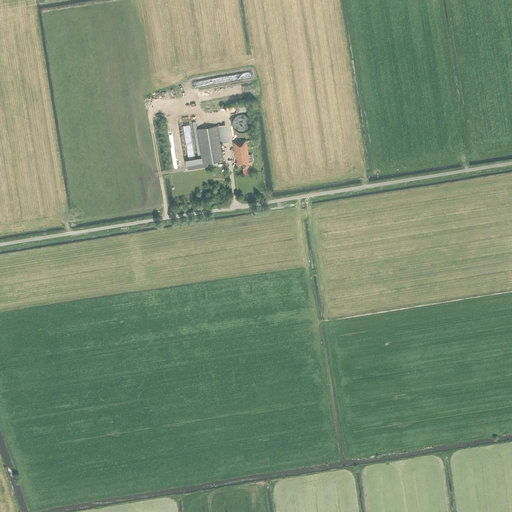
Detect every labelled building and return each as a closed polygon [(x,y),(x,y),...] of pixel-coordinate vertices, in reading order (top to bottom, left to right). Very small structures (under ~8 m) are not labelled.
[(234,119),(233,121),(232,123),(232,125),(233,128),(234,130),(236,131),(238,132),(240,133),(243,133),(245,132),(247,131),(249,129),(250,127),(251,125),(251,123),(250,121),(249,119),(248,117),(246,115),(244,115),(241,114),(239,115),(237,116),(235,117),(234,119)] [(228,136),(226,123),(219,125),(221,137),(228,136)] [(183,125),(186,156),(195,155),(191,124),(183,125)] [(196,129),(200,152),(202,164),(207,163),(223,161),(220,143),(217,126),(196,129)] [(249,172),(249,168),(252,167),(251,163),(249,163),(246,140),(232,142),(235,159),(236,159),(237,162),(236,162),(236,166),(242,165),(243,173),(249,172)]
